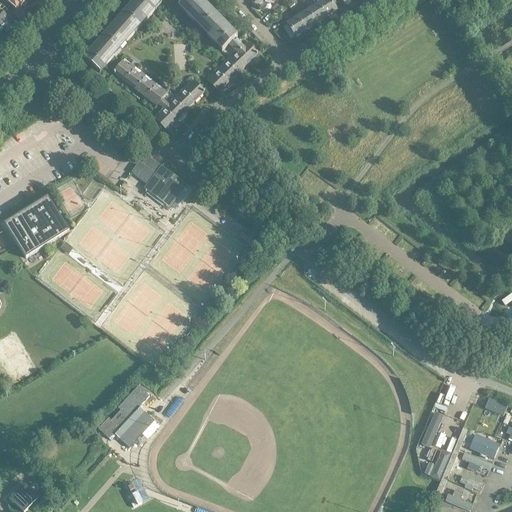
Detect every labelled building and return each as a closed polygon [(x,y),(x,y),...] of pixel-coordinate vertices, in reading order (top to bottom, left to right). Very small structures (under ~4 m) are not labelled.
[(3,0),(16,10),(18,7),(20,8),(27,1),(25,0),(3,0)] [(161,4),(156,0),(136,0),(125,13),(140,27),(161,4)] [(183,0),(184,1),(178,7),(200,30),(215,15),(201,0),(183,0)] [(329,0),(324,0),(318,4),(326,18),(337,11),(333,5),(329,0)] [(277,4),(272,9),(276,13),(281,8),(277,4)] [(318,4),(307,11),(316,25),(326,18),(318,4)] [(0,28),(1,30),(7,23),(5,22),(8,19),(0,11),(0,28)] [(307,11),(297,17),(305,31),(316,25),(307,11)] [(119,51),(140,27),(125,13),(104,37),(119,51)] [(215,15),(200,30),(222,52),(237,37),(215,15)] [(305,31),(297,17),(286,24),(295,38),(305,31)] [(119,51),(104,37),(84,60),(99,74),(119,51)] [(251,60),(258,54),(248,44),(242,49),(235,42),(230,47),(237,53),(246,62),(250,58),(251,60)] [(242,69),(248,64),(246,62),(237,53),(232,59),(230,56),(225,60),(227,63),(236,71),(240,68),(242,69)] [(113,74),(125,82),(133,71),(135,69),(130,65),(128,67),(122,62),(113,74)] [(216,69),(218,72),(226,81),(231,77),(232,78),(238,73),(236,71),(227,63),(222,68),(220,65),(216,69)] [(133,71),(125,82),(135,90),(144,79),(145,77),(141,73),(139,75),(133,71)] [(228,82),(226,81),(218,72),(213,77),(210,75),(206,79),(217,90),(221,86),(222,88),(228,82)] [(144,79),(135,90),(146,98),(155,87),(156,85),(151,81),(150,83),(144,79)] [(183,89),(185,91),(193,100),(197,96),(199,98),(205,92),(195,82),(189,87),(187,85),(183,89)] [(155,87),(146,98),(157,106),(158,105),(162,107),(166,102),(162,99),(167,93),(162,89),(161,91),(155,87)] [(173,99),(175,100),(184,109),(188,106),(189,107),(195,102),(193,100),(185,91),(179,97),(177,95),(173,99)] [(166,102),(162,107),(165,110),(174,119),(178,115),(179,117),(185,111),(184,109),(175,100),(170,105),(166,102)] [(176,121),(174,119),(165,110),(160,115),(159,113),(153,118),(166,131),(176,121)] [(36,121),(43,132),(52,125),(46,115),(36,121)] [(11,136),(17,147),(28,141),(22,130),(11,136)] [(42,139),(48,149),(59,142),(53,132),(42,139)] [(22,165),(33,159),(27,149),(16,155),(22,165)] [(162,168),(147,157),(141,164),(139,162),(135,168),(131,173),(151,188),(150,189),(176,210),(189,192),(160,170),(162,168)] [(48,198),(14,219),(4,225),(26,259),(69,232),(48,198)] [(210,214),(227,227),(231,221),(214,209),(210,214)] [(108,419),(98,430),(109,440),(114,434),(119,440),(130,449),(155,422),(144,413),(145,412),(139,408),(149,398),(138,387),(118,409),(121,411),(111,421),(111,422),(108,419)] [(489,400),(485,410),(503,417),(507,407),(489,400)] [(440,483),(465,424),(451,418),(433,410),(417,453),(422,475),(440,483)] [(436,493),(433,500),(438,502),(441,496),(448,480),(452,468),(468,431),(463,429),(440,483),(436,493)] [(469,449),(494,460),(501,445),(476,434),(469,449)] [(490,472),(493,465),(465,452),(462,459),(470,462),(467,468),(478,473),(480,468),(490,472)] [(463,475),(460,483),(481,492),(484,484),(463,475)] [(129,485),(134,495),(131,496),(136,505),(149,498),(140,480),(129,485)] [(25,511),(38,499),(21,483),(7,498),(21,511),(25,511)] [(453,496),(449,494),(446,501),(471,510),(474,504),(461,499),(464,493),(455,489),(453,496)]
